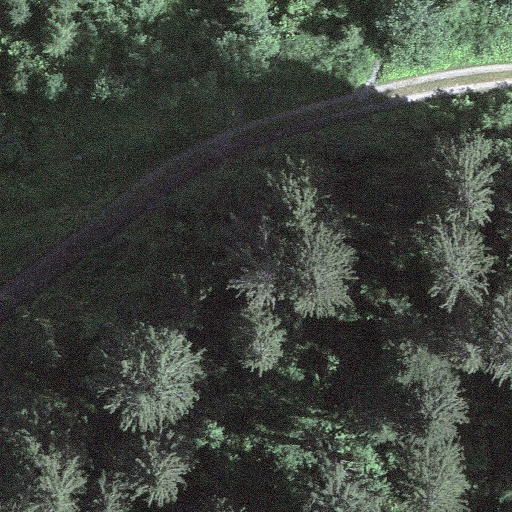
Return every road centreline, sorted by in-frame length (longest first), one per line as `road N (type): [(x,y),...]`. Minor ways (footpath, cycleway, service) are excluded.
road 1 (track): [(511,71),(397,84),(180,155)]
road 2 (track): [(180,155),(0,298)]
road 3 (track): [(0,202),(180,155)]
